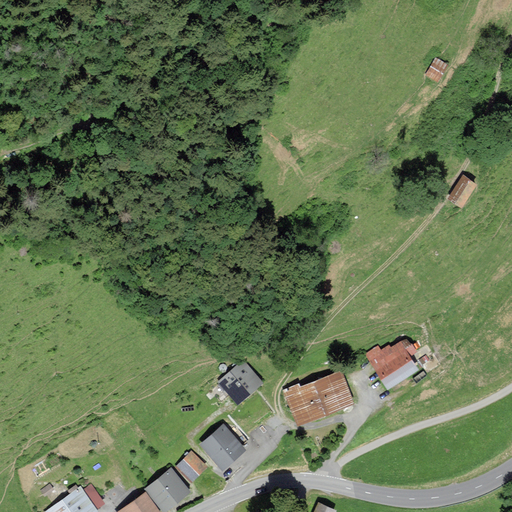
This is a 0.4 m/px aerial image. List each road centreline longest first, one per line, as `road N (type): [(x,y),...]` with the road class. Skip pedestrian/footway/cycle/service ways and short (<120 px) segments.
road 1 (track): [(317,481),(354,428),(349,415),(310,429),(293,424),(280,408),(281,385),(321,328),(430,220),(474,153),(511,39)]
road 2 (track): [(299,0),(117,114),(0,156)]
road 3 (unclassified): [(326,483),(345,459),(511,386)]
road 4 (tertiary): [(326,483),(422,500),(479,487),(511,469)]
road 5 (tertiary): [(204,511),(268,484),(326,483)]
